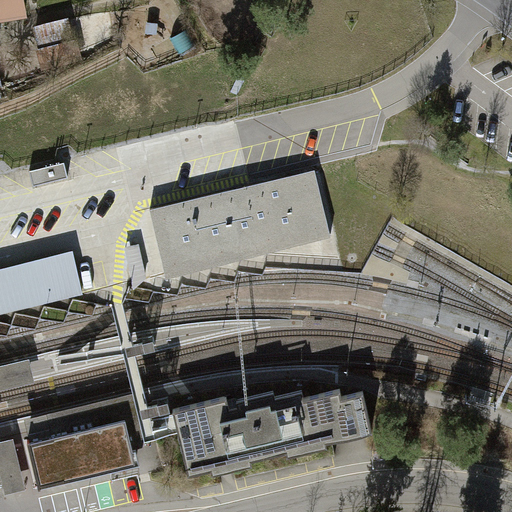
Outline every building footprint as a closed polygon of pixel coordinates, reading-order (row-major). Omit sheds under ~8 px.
[(22,0),(0,0),(0,15),(24,11),(22,0)] [(391,209),(511,279),(511,136),(285,8),(225,113),(230,116),(391,209)] [(381,226),(391,209),(230,116),(0,173),(0,328),(8,328),(12,318),(36,322),(42,313),(66,314),(70,306),(94,307),(96,299),(118,301),(124,302),(126,292),(151,294),(154,286),(179,289),(183,279),(207,282),(212,272),(236,275),(239,265),(266,269),(269,258),(360,264),(370,245),(381,226)] [(153,335),(143,338),(145,347),(155,345),(153,335)] [(29,357),(0,363),(0,389),(35,380),(29,357)] [(174,410),(189,474),(214,469),(213,464),(251,456),(252,460),(290,451),(289,446),(325,438),(326,442),(373,431),(364,393),(343,398),(341,391),(306,399),(304,392),(276,399),(274,393),(238,401),(241,413),(233,415),(229,398),(174,410)] [(169,400),(159,402),(161,412),(171,409),(169,400)] [(72,432),(53,437),(63,479),(135,462),(133,453),(125,419),(97,426),(95,417),(69,423),(72,432)] [(14,437),(0,440),(0,473),(5,494),(26,489),(14,437)]
